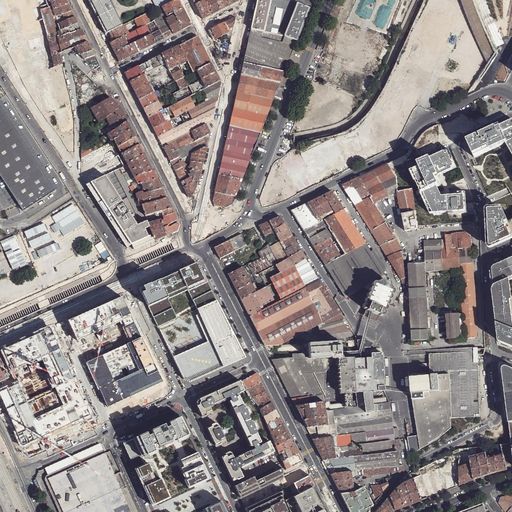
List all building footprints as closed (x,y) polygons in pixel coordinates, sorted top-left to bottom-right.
[(67,4),(65,0),(45,0),(47,4),(48,7),(49,7),(49,10),(67,4)] [(109,32),(121,26),(108,0),(87,0),(104,34),(109,32)] [(173,1),(172,0),(151,0),(156,9),(159,8),(173,1)] [(174,0),(173,1),(159,8),(164,17),(167,16),(173,13),(183,8),(178,0),(174,0)] [(201,2),(195,5),(202,19),(211,15),(204,0),(201,2)] [(203,0),(204,0),(211,15),(220,10),(214,0),(203,0)] [(214,0),(220,10),(229,6),(226,0),(214,0)] [(263,33),(270,0),(256,0),(256,4),(256,5),(253,18),(250,29),(263,33)] [(283,38),(296,5),(293,4),(277,0),(270,0),(263,33),(283,38)] [(277,0),(293,4),(296,5),(308,10),(312,0),(277,0)] [(426,0),(415,31),(427,36),(425,42),(429,43),(427,48),(443,54),(459,10),(448,6),(450,0),(426,0)] [(71,11),(67,4),(49,10),(51,18),(52,17),(53,17),(55,16),(71,11)] [(306,15),(308,10),(296,5),(283,38),(287,39),(296,42),(299,33),(303,24),(306,15)] [(49,7),(48,7),(41,10),(47,35),(50,46),(59,43),(56,33),(52,17),(51,18),(49,10),(49,7)] [(154,20),(163,39),(173,34),(164,17),(159,8),(156,9),(153,11),(150,12),(154,20)] [(174,15),(182,30),(191,25),(183,8),(173,13),(174,15)] [(57,23),(74,17),(71,11),(55,16),(55,18),(57,23)] [(138,28),(145,25),(150,23),(145,14),(134,19),(138,28)] [(164,17),(173,34),(182,30),(174,15),(168,18),(167,16),(164,17)] [(60,30),(77,23),(74,17),(57,23),(59,30),(60,30)] [(228,32),(232,32),(235,17),(208,31),(212,40),(228,32)] [(150,34),(155,43),(163,39),(154,20),(150,23),(145,25),(150,34)] [(77,23),(60,30),(60,31),(61,35),(62,35),(65,34),(69,32),(69,33),(80,29),(77,23)] [(113,41),(123,36),(128,33),(124,25),(121,26),(109,32),(113,41)] [(62,65),(59,54),(74,48),(74,47),(87,42),(80,29),(69,33),(69,32),(65,34),(62,35),(61,35),(60,31),(57,32),(57,33),(56,33),(59,43),(50,46),(54,67),(62,65)] [(286,68),(296,42),(287,39),(283,38),(263,33),(250,29),(243,62),(243,63),(284,73),(286,68)] [(134,42),(139,51),(155,43),(150,34),(134,42)] [(109,43),(114,53),(128,46),(123,36),(113,41),(109,43)] [(197,36),(179,45),(187,61),(188,64),(192,72),(196,70),(210,63),(197,36)] [(80,55),(91,51),(87,42),(74,47),(74,48),(80,55)] [(119,62),(139,51),(134,42),(128,46),(114,53),(119,62)] [(187,61),(179,45),(170,50),(177,65),(187,61)] [(177,65),(170,50),(161,54),(165,63),(168,70),(177,65)] [(83,59),(94,55),(91,51),(80,55),(83,59)] [(165,63),(161,54),(138,66),(143,75),(144,74),(161,65),(165,63)] [(99,66),(94,55),(83,59),(92,70),(99,66)] [(464,66),(459,82),(474,87),(481,66),(452,57),(450,62),(464,66)] [(174,81),(170,73),(168,70),(165,63),(161,65),(164,72),(160,74),(166,86),(174,81)] [(215,72),(210,63),(196,70),(200,79),(215,72)] [(241,72),(236,92),(273,101),(275,96),(280,82),(284,73),(243,63),(241,72)] [(146,81),(160,74),(164,72),(161,65),(144,74),(147,79),(145,80),(146,81)] [(143,75),(138,66),(125,73),(129,82),(143,75)] [(362,98),(369,80),(334,67),(327,84),(362,98)] [(175,81),(183,77),(179,69),(170,73),(174,81),(175,81)] [(219,81),(215,72),(200,79),(205,88),(219,81)] [(147,79),(144,74),(143,75),(129,82),(133,90),(147,83),(146,81),(145,80),(147,79)] [(188,86),(183,77),(175,81),(179,90),(188,86)] [(205,88),(200,79),(188,86),(192,95),(205,88)] [(221,83),(219,81),(205,88),(192,95),(189,96),(195,107),(218,95),(221,83)] [(152,93),(147,83),(133,90),(138,99),(152,93)] [(192,95),(188,86),(179,90),(172,93),(176,102),(189,96),(192,95)] [(236,92),(233,108),(267,116),(271,106),(273,101),(236,92)] [(152,93),(138,99),(143,108),(157,101),(152,93)] [(216,101),(218,95),(195,107),(179,114),(184,123),(215,107),(216,101)] [(389,109),(415,112),(416,98),(390,95),(389,109)] [(189,96),(176,102),(169,106),(175,117),(176,116),(179,114),(195,107),(189,96)] [(317,96),(314,101),(336,115),(339,110),(317,96)] [(98,122),(101,121),(120,107),(110,97),(87,111),(90,119),(95,116),(98,122)] [(157,101),(143,108),(147,117),(162,110),(157,101)] [(0,176),(23,212),(55,191),(0,105),(0,176)] [(101,121),(108,133),(118,127),(115,122),(117,121),(124,115),(120,107),(101,121)] [(213,114),(215,107),(184,123),(177,126),(157,136),(163,147),(167,145),(167,144),(170,142),(206,124),(212,121),(213,114)] [(233,108),(229,126),(260,133),(264,124),(267,116),(233,108)] [(162,110),(147,117),(153,128),(169,119),(164,109),(162,110)] [(119,125),(127,120),(124,115),(117,121),(115,122),(118,127),(120,126),(119,125)] [(169,119),(153,128),(157,136),(177,126),(175,121),(178,119),(176,116),(175,117),(169,119)] [(511,119),(511,120),(466,141),(474,158),(505,143),(511,154),(511,119)] [(112,140),(114,139),(131,128),(127,120),(119,125),(120,126),(118,127),(108,133),(112,140)] [(423,147),(467,127),(464,120),(419,140),(423,147)] [(353,165),(382,151),(377,141),(380,140),(379,137),(376,131),(372,132),(368,121),(328,140),(329,145),(320,146),(314,149),(321,148),(313,152),(313,155),(320,154),(320,159),(318,159),(312,162),(313,170),(314,171),(309,172),(311,176),(320,172),(318,168),(332,166),(344,160),(347,165),(343,167),(353,165)] [(206,126),(206,124),(170,142),(174,150),(209,133),(208,131),(206,126)] [(260,133),(229,126),(213,201),(213,204),(219,207),(221,210),(233,204),(260,133)] [(118,146),(135,136),(131,128),(114,139),(118,146)] [(208,140),(209,133),(174,150),(173,151),(172,151),(180,158),(191,153),(207,146),(208,140)] [(122,153),(139,144),(135,136),(118,146),(122,153)] [(73,143),(59,146),(63,162),(77,159),(73,143)] [(127,163),(144,153),(139,144),(122,153),(120,154),(122,156),(123,156),(127,163)] [(167,145),(163,147),(174,170),(184,166),(186,164),(182,160),(180,158),(172,151),(173,151),(167,145)] [(205,151),(207,146),(191,153),(190,161),(203,163),(203,159),(205,151)] [(447,149),(444,151),(444,152),(430,159),(430,158),(418,164),(420,168),(412,172),(431,213),(451,212),(451,213),(466,212),(465,193),(456,193),(456,195),(442,196),(437,186),(442,184),(438,176),(452,169),(456,167),(447,149)] [(134,177),(153,170),(144,153),(127,163),(130,170),(134,177)] [(202,165),(203,163),(190,161),(189,167),(192,169),(193,168),(200,171),(201,169),(202,165)] [(120,168),(123,174),(130,170),(127,163),(124,166),(120,168)] [(373,203),(397,192),(396,176),(388,164),(360,177),(359,178),(370,195),(371,197),(370,198),(373,203)] [(184,166),(174,170),(180,182),(189,177),(188,174),(187,172),(184,166)] [(198,181),(200,171),(193,168),(192,169),(189,171),(190,173),(188,174),(189,177),(192,181),(183,187),(184,189),(186,193),(188,197),(189,197),(190,197),(192,196),(196,186),(198,181)] [(141,183),(157,178),(153,170),(134,177),(134,178),(137,183),(137,184),(141,183)] [(86,184),(86,185),(92,195),(121,239),(126,247),(131,244),(134,250),(152,241),(155,240),(152,233),(148,222),(147,220),(137,225),(105,175),(86,184)] [(189,177),(180,182),(183,187),(192,181),(189,177)] [(148,191),(162,187),(157,178),(141,183),(143,190),(147,189),(148,191)] [(359,178),(350,182),(361,199),(370,195),(359,178)] [(342,186),(355,205),(362,201),(361,199),(350,182),(342,186)] [(286,200),(296,195),(291,184),(281,189),(286,200)] [(139,205),(142,204),(167,198),(162,187),(148,191),(145,192),(142,191),(142,190),(135,192),(139,202),(139,205)] [(418,229),(417,226),(416,218),(412,189),(397,192),(405,231),(418,229)] [(326,194),(323,195),(335,214),(343,209),(331,191),(326,194)] [(315,199),(307,203),(319,222),(324,220),(335,214),(323,195),(315,199)] [(142,204),(145,215),(153,212),(172,207),(167,198),(142,204)] [(355,205),(371,231),(386,222),(377,208),(373,203),(370,198),(362,201),(355,205)] [(297,221),(303,231),(319,222),(307,203),(299,207),(291,211),(297,221)] [(377,208),(386,222),(388,221),(379,207),(377,208)] [(487,210),(486,210),(488,243),(488,244),(489,245),(490,246),(491,247),(511,237),(511,219),(508,222),(502,208),(501,207),(489,208),(488,208),(488,209),(487,209),(487,210)] [(333,235),(343,251),(345,254),(364,243),(354,226),(343,209),(335,214),(324,220),(329,228),(329,229),(333,235)] [(164,228),(168,226),(167,224),(175,220),(177,216),(174,212),(163,215),(164,218),(161,219),(164,228)] [(279,216),(268,221),(274,231),(280,242),(291,235),(285,225),(279,216)] [(155,240),(167,235),(164,228),(161,219),(148,222),(152,233),(155,240)] [(305,233),(308,239),(329,228),(324,220),(319,222),(303,231),(305,233)] [(274,231),(268,221),(263,224),(258,226),(264,235),(274,231)] [(179,225),(177,222),(168,226),(164,228),(167,235),(178,230),(179,225)] [(371,231),(388,258),(403,251),(396,238),(393,233),(394,232),(391,226),(389,227),(386,222),(371,231)] [(329,238),(333,235),(329,229),(329,228),(308,239),(311,243),(313,246),(329,238)] [(457,269),(460,269),(458,248),(472,248),(471,236),(465,233),(445,235),(445,240),(441,240),(424,241),(425,260),(426,272),(457,269)] [(241,235),(228,241),(234,251),(245,245),(241,235)] [(293,238),(291,235),(280,242),(271,248),(272,252),(278,260),(279,263),(301,250),(299,247),(293,238)] [(0,253),(1,255),(9,251),(3,237),(0,238),(0,253)] [(315,250),(318,254),(333,245),(329,238),(313,246),(315,250)] [(228,241),(221,244),(214,248),(215,250),(217,254),(219,259),(234,251),(228,241)] [(260,258),(272,252),(271,248),(268,243),(261,250),(258,253),(259,256),(260,258)] [(341,256),(325,265),(346,298),(384,274),(382,271),(380,268),(370,252),(364,243),(345,254),(341,256)] [(322,260),(325,265),(341,256),(338,253),(333,245),(318,254),(322,260)] [(460,269),(464,338),(477,337),(475,290),(472,248),(458,248),(460,269)] [(374,249),(370,252),(380,268),(382,271),(386,268),(374,249)] [(305,289),(320,281),(311,267),(301,250),(279,263),(259,274),(260,277),(263,281),(265,287),(266,287),(272,284),(281,301),(261,311),(249,317),(257,332),(264,346),(278,345),(297,335),(302,332),(318,324),(322,322),(305,289)] [(402,281),(402,284),(405,283),(405,279),(403,257),(403,251),(388,258),(399,277),(402,281)] [(247,275),(278,260),(272,252),(260,258),(252,262),(242,267),(247,275)] [(259,274),(279,263),(278,260),(247,275),(250,282),(251,282),(260,277),(259,274)] [(426,272),(425,260),(423,260),(423,263),(417,263),(408,264),(411,314),(412,336),(412,341),(429,340),(428,313),(428,311),(426,275),(426,272)] [(492,289),(508,282),(505,261),(489,268),(492,289)] [(197,309),(216,300),(198,264),(194,264),(144,286),(141,293),(158,327),(177,318),(168,299),(188,290),(197,309)] [(232,283),(247,275),(242,267),(227,274),(228,276),(231,281),(232,283)] [(250,282),(247,275),(232,283),(234,287),(235,290),(250,282)] [(386,281),(385,282),(384,282),(383,280),(382,279),(381,280),(379,281),(379,282),(379,284),(378,285),(377,285),(377,284),(375,282),(374,282),(372,282),(371,284),(371,285),(372,287),(370,288),(369,289),(369,291),(370,292),(369,293),(368,293),(367,294),(367,296),(367,297),(367,298),(365,298),(364,299),(364,301),(365,303),(364,303),(363,304),(362,304),(362,306),(362,307),(364,308),(366,308),(367,308),(366,310),(368,311),(376,314),(377,315),(378,313),(378,314),(379,315),(381,316),(382,315),(383,314),(384,312),(383,311),(383,310),(385,310),(386,309),(386,307),(385,305),(386,305),(387,305),(388,303),(388,302),(387,300),(388,300),(389,299),(390,298),(391,296),(390,295),(390,294),(391,294),(392,293),(393,291),(392,290),(391,289),(389,289),(388,290),(387,290),(387,288),(386,287),(387,287),(389,286),(389,284),(389,283),(388,282),(386,281)] [(331,297),(320,281),(305,289),(322,322),(318,324),(320,334),(351,330),(331,297)] [(255,292),(250,282),(235,290),(238,295),(240,300),(255,292)] [(495,313),(511,310),(508,282),(492,289),(494,305),(495,313)] [(266,287),(265,287),(255,292),(240,300),(243,305),(247,313),(249,317),(261,311),(259,309),(262,308),(261,306),(273,300),(266,287)] [(108,407),(163,381),(125,301),(117,298),(73,318),(70,325),(77,340),(123,320),(132,341),(87,362),(108,407)] [(197,309),(214,343),(174,361),(183,379),(190,382),(229,364),(245,357),(216,300),(197,309)] [(387,325),(390,341),(391,342),(402,341),(401,311),(401,308),(395,308),(393,312),(387,325)] [(511,313),(511,310),(495,313),(498,342),(511,347),(511,313)] [(374,320),(376,314),(368,311),(366,317),(374,320)] [(460,314),(446,314),(447,339),(461,338),(460,314)] [(16,384),(0,390),(0,394),(23,445),(90,414),(51,328),(3,349),(11,367),(9,368),(16,384)] [(363,340),(358,340),(357,340),(358,355),(353,355),(340,356),(338,357),(339,371),(340,394),(344,393),(371,392),(384,391),(382,357),(381,353),(381,349),(372,350),(372,354),(369,354),(369,349),(371,348),(371,347),(373,344),(366,339),(363,340)] [(339,346),(339,341),(308,343),(309,358),(338,357),(340,356),(340,351),(341,351),(342,350),(342,348),(341,347),(339,346)] [(435,373),(451,372),(453,411),(453,418),(480,417),(478,361),(477,355),(484,354),(485,351),(485,348),(468,349),(468,348),(432,349),(432,354),(433,373),(435,373)] [(278,372),(306,428),(328,425),(391,417),(389,403),(387,404),(325,411),(324,406),(324,402),(303,405),(302,398),(296,375),(292,358),(283,359),(283,355),(275,356),(276,357),(276,360),(272,360),(271,360),(273,363),(278,372)] [(386,397),(372,399),(371,392),(344,393),(344,403),(331,405),(330,402),(326,402),(325,396),(326,372),(339,371),(338,357),(309,358),(305,357),(292,358),(296,375),(302,398),(303,405),(324,402),(324,406),(325,411),(387,404),(386,397)] [(0,381),(9,377),(5,370),(2,371),(0,367),(0,366),(3,365),(0,358),(0,381)] [(502,370),(505,397),(511,395),(511,369),(506,367),(505,367),(504,367),(503,367),(503,368),(502,368),(502,369),(502,370)] [(453,411),(451,372),(435,373),(433,373),(433,375),(431,376),(411,377),(412,394),(418,435),(421,449),(438,439),(451,429),(450,418),(453,418),(453,411)] [(256,373),(243,380),(248,389),(261,382),(258,376),(256,373)] [(225,454),(226,455),(222,457),(221,458),(227,469),(232,481),(237,479),(238,480),(243,477),(238,468),(241,467),(274,452),(269,442),(261,445),(261,446),(259,447),(258,444),(260,443),(254,428),(252,424),(251,424),(247,415),(248,414),(246,410),(245,410),(238,397),(235,398),(234,395),(237,394),(239,393),(243,391),(239,381),(208,395),(204,396),(199,399),(196,405),(197,407),(200,415),(201,418),(202,417),(206,415),(207,416),(211,415),(211,412),(209,406),(212,405),(224,400),(224,399),(227,398),(229,397),(231,400),(228,401),(250,446),(251,447),(253,446),(255,449),(252,451),(251,451),(250,451),(237,457),(237,458),(234,459),(231,453),(229,452),(225,454)] [(248,389),(253,397),(265,390),(262,385),(261,382),(248,389)] [(253,397),(259,405),(270,399),(266,393),(265,390),(253,397)] [(270,401),(270,399),(259,405),(261,409),(271,402),(270,401)] [(271,402),(261,409),(264,416),(275,409),(272,404),(271,402)] [(264,416),(267,424),(279,417),(276,412),(275,409),(264,416)] [(124,443),(131,458),(142,453),(144,456),(155,451),(152,445),(157,443),(159,448),(173,442),(171,437),(174,435),(177,439),(189,434),(181,417),(124,443)] [(279,417),(267,424),(270,432),(283,425),(280,420),(279,417)] [(392,423),(391,417),(328,425),(306,428),(312,439),(332,437),(365,432),(383,430),(392,429),(392,428),(392,423)] [(207,428),(216,447),(216,446),(220,444),(221,446),(225,444),(225,442),(222,435),(223,435),(221,431),(220,431),(217,424),(214,423),(211,425),(212,426),(208,428),(207,428)] [(270,432),(273,440),(286,432),(284,427),(283,425),(270,432)] [(392,428),(392,429),(383,430),(385,441),(399,439),(398,433),(397,428),(392,428)] [(385,441),(383,430),(365,432),(367,443),(385,441)] [(273,440),(276,447),(290,439),(288,434),(286,432),(273,440)] [(365,432),(332,437),(312,439),(314,444),(320,455),(322,460),(333,459),(335,458),(334,448),(357,445),(358,444),(359,447),(359,448),(361,448),(362,448),(362,446),(362,450),(365,451),(388,448),(391,446),(391,444),(394,444),(395,446),(400,445),(399,439),(385,441),(367,443),(365,432)] [(408,437),(411,454),(421,449),(418,435),(408,437)] [(276,447),(279,454),(281,453),(294,446),(291,441),(290,439),(276,447)] [(63,511),(49,478),(77,466),(104,454),(102,450),(100,451),(96,444),(67,457),(70,464),(46,474),(45,477),(44,479),(59,511),(63,511)] [(335,458),(346,457),(354,456),(358,455),(357,445),(334,448),(335,458)] [(281,453),(284,459),(297,453),(295,448),(294,446),(281,453)] [(486,476),(490,475),(487,458),(484,446),(481,447),(482,453),(477,453),(482,478),(486,476)] [(477,479),(482,478),(477,453),(476,447),(468,448),(468,450),(474,480),(477,479)] [(467,482),(474,480),(468,450),(459,452),(459,460),(459,485),(467,482)] [(399,465),(397,451),(358,455),(354,456),(355,471),(361,470),(399,465)] [(210,478),(198,452),(180,460),(183,467),(184,466),(189,477),(184,479),(188,488),(210,478)] [(457,486),(459,485),(459,460),(459,452),(445,457),(447,463),(446,463),(455,487),(457,486)] [(281,461),(286,470),(301,462),(299,456),(297,453),(284,459),(281,461)] [(503,471),(507,470),(507,468),(503,453),(495,456),(499,472),(503,471)] [(130,511),(120,489),(104,454),(77,466),(49,478),(63,511),(130,511)] [(355,471),(354,456),(346,457),(346,458),(348,472),(355,471)] [(494,473),(499,472),(495,456),(487,458),(490,475),(494,473)] [(450,489),(455,487),(446,463),(444,457),(435,461),(437,467),(446,490),(450,489)] [(333,459),(322,460),(328,470),(330,474),(348,472),(346,458),(333,459)] [(442,492),(446,490),(437,467),(435,461),(418,470),(420,474),(411,478),(420,500),(425,499),(433,495),(442,492)] [(135,469),(152,505),(169,497),(160,479),(154,482),(150,473),(152,472),(148,463),(135,469)] [(257,471),(259,474),(272,467),(270,464),(257,471)] [(285,475),(285,488),(289,486),(295,482),(294,481),(300,478),(301,479),(308,475),(305,469),(303,465),(289,474),(285,475)] [(403,468),(403,465),(399,465),(361,470),(362,477),(401,472),(402,470),(403,468)] [(241,499),(282,479),(283,471),(282,469),(256,482),(254,477),(235,486),(241,499)] [(355,476),(355,471),(348,472),(330,474),(331,476),(335,484),(337,488),(338,491),(340,493),(354,492),(351,479),(355,478),(355,476)] [(125,484),(120,472),(115,474),(121,486),(122,487),(124,487),(125,486),(125,484)] [(416,502),(420,500),(411,478),(410,474),(403,481),(411,504),(416,502)] [(311,479),(308,475),(301,479),(295,482),(289,486),(294,496),(311,487),(314,486),(311,479)] [(383,493),(397,477),(384,479),(386,483),(380,485),(383,493)] [(408,505),(411,504),(403,481),(396,488),(403,507),(408,505)] [(383,493),(380,485),(371,486),(377,500),(383,493)] [(127,486),(120,489),(130,511),(138,511),(128,488),(127,486)] [(316,497),(311,487),(294,496),(292,497),(300,511),(305,511),(311,509),(310,506),(318,502),(319,501),(316,497)] [(363,491),(361,488),(354,492),(340,493),(349,511),(367,511),(373,505),(365,490),(363,491)] [(400,508),(403,507),(396,488),(389,496),(394,510),(400,508)] [(287,511),(288,511),(281,500),(282,492),(246,509),(247,511),(287,511)] [(499,503),(505,511),(507,511),(511,507),(511,494),(509,495),(501,498),(499,503)] [(389,496),(375,511),(389,511),(394,510),(389,496)] [(226,511),(221,501),(205,508),(206,511),(226,511)] [(489,511),(487,509),(485,509),(483,503),(460,511),(489,511)]
